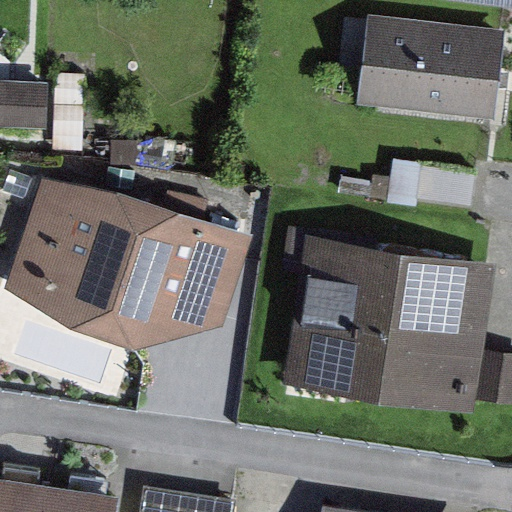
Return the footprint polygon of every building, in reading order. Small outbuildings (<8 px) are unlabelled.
[(506,123),(511,82),(511,33),(381,14),(368,103),(506,123)] [(0,121),(53,122),(54,72),(0,70),(0,121)] [(59,72),(58,118),(88,118),(89,73),(59,72)] [(406,155),(399,189),(475,204),(482,170),(406,155)] [(117,186),(48,175),(9,284),(74,323),(135,347),(228,331),(261,236),(117,186)] [(475,409),(497,259),(308,231),(286,381),(475,409)] [(511,395),(511,348),(487,348),(485,395),(511,395)] [(0,511),(122,511),(126,486),(0,466),(0,511)] [(237,511),(239,484),(147,481),(145,511),(237,511)] [(398,511),(328,500),(325,511),(398,511)]
